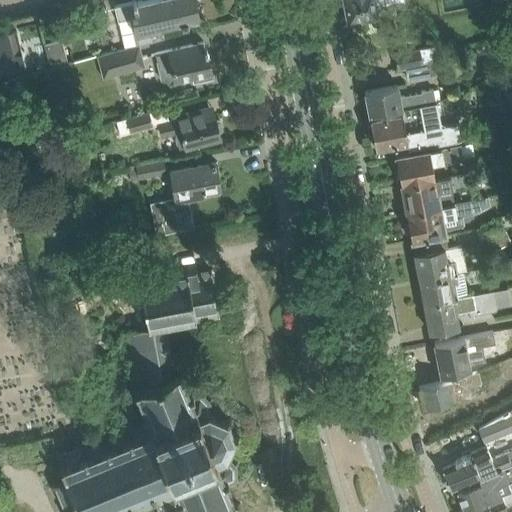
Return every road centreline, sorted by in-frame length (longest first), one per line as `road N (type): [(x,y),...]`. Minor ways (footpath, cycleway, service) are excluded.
road 1 (residential): [(430,511),(396,407),(317,0)]
road 2 (residential): [(256,0),(341,451),(379,451)]
road 3 (tertiary): [(379,451),(288,0)]
